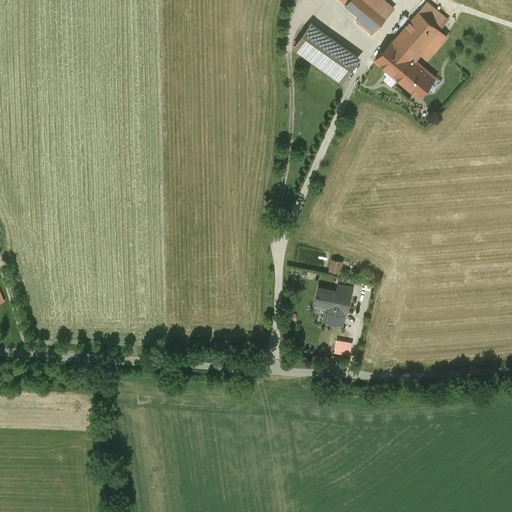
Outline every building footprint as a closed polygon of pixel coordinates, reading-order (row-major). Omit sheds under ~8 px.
[(385,18),(363,0),(350,0),(346,5),(360,16),(357,20),(372,33),(385,18)] [(386,0),(363,0),(385,18),(394,7),(386,0)] [(419,12),(393,42),(414,59),(419,52),(439,30),(419,12)] [(357,62),(308,27),(294,46),(343,82),(357,62)] [(446,36),(439,30),(419,52),(426,59),(446,36)] [(442,82),(414,59),(393,42),(392,41),(375,60),(418,97),(427,86),(433,91),(442,82)] [(343,272),(346,259),(334,256),(331,269),(343,272)] [(347,312),(352,287),(339,284),(337,291),(318,287),(315,306),(316,306),(316,305),(327,307),(324,319),(342,323),(345,311),(347,312)] [(0,324),(11,320),(7,309),(0,311),(0,303),(4,301),(0,291),(0,324)]
